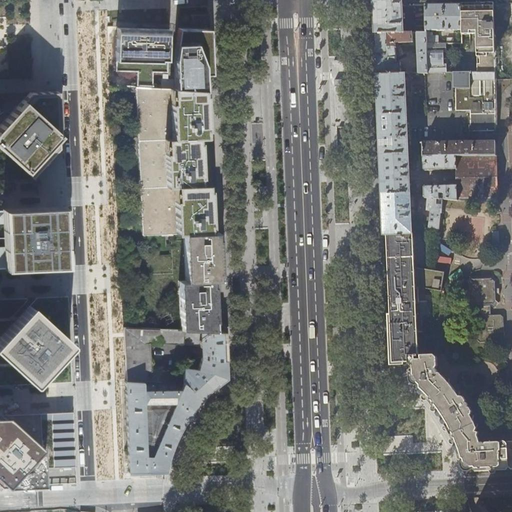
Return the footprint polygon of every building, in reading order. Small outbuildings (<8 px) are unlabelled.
[(376,33),(403,33),(402,4),(375,4),(376,33)] [(426,4),(426,13),(426,30),(461,30),(461,34),(469,34),(469,30),(476,30),(476,42),(479,42),(479,64),(476,64),(477,72),(495,72),(494,32),(507,32),(507,7),(494,7),(494,4),(461,4),(426,4)] [(426,32),(426,30),(426,13),(414,13),(413,13),(413,33),(426,32)] [(137,70),(136,87),(152,88),(152,71),(167,71),(168,28),(116,27),(115,70),(137,70)] [(173,60),(175,89),(205,91),(204,76),(211,75),(210,40),(210,35),(209,30),(178,29),(173,60)] [(426,36),(426,32),(413,33),(403,33),(376,33),(378,73),(397,73),(396,55),(399,55),(399,52),(396,52),(396,43),(413,42),(413,38),(418,38),(418,73),(427,73),(447,72),(447,63),(444,63),(444,54),(447,54),(447,43),(439,43),(438,35),(426,36)] [(470,124),(470,131),(496,130),(495,79),(495,72),(477,72),(461,73),(456,73),(456,112),(470,112),(471,124),(470,124)] [(405,73),(397,73),(378,73),(380,115),(406,113),(405,73)] [(207,137),(205,91),(175,89),(152,88),(136,87),(135,87),(142,236),(183,234),(185,281),(178,281),(181,330),(200,331),(216,331),(213,280),(220,280),(218,232),(211,232),(209,185),(202,185),(199,137),(207,137)] [(58,94),(28,95),(0,126),(0,150),(32,181),(40,173),(60,151),(58,94)] [(406,113),(380,115),(381,156),(408,156),(406,113)] [(423,156),(497,155),(496,141),(422,142),(423,156)] [(498,203),(497,155),(423,156),(420,156),(420,169),(423,168),(425,170),(456,169),(456,184),(425,185),(423,187),(424,196),(427,197),(437,198),(437,193),(444,193),(444,199),(498,203)] [(409,195),(408,156),(381,156),(383,193),(409,195)] [(411,233),(409,195),(383,193),(385,234),(411,233)] [(442,198),(437,198),(427,197),(426,210),(429,210),(427,227),(439,228),(442,198)] [(0,270),(4,270),(31,269),(46,269),(65,268),(64,256),(63,209),(51,210),(43,210),(2,211),(1,211),(0,211),(0,270)] [(413,232),(411,233),(385,234),(390,365),(403,365),(403,362),(408,362),(408,356),(416,356),(416,353),(421,352),(421,346),(416,346),(415,332),(422,331),(421,302),(419,302),(418,288),(442,291),(445,272),(414,268),(413,232)] [(116,279),(116,242),(100,242),(101,279),(116,279)] [(469,280),(470,308),(477,307),(479,341),(504,340),(503,315),(490,315),(490,304),(496,304),(495,279),(469,280)] [(67,297),(36,298),(28,306),(0,336),(0,357),(11,368),(0,367),(0,386),(30,385),(70,384),(68,345),(67,297)] [(0,299),(0,317),(9,317),(26,299),(0,299)] [(200,340),(200,331),(181,330),(123,328),(123,331),(126,381),(142,382),(183,384),(183,372),(161,372),(151,371),(149,344),(159,344),(159,341),(181,342),(181,345),(199,347),(199,340),(200,340)] [(216,331),(200,331),(200,340),(199,340),(199,347),(201,347),(201,357),(201,359),(225,360),(223,331),(216,331)] [(430,402),(435,407),(443,419),(449,430),(453,438),(460,459),(465,461),(464,462),(463,463),(463,465),(463,466),(464,467),(465,468),(466,469),(467,469),(469,469),(470,469),(471,468),(472,467),(475,471),(511,469),(511,441),(507,441),(506,442),(504,441),(502,442),(501,443),(500,441),(486,442),(485,444),(483,442),(482,442),(481,442),(478,435),(479,432),(476,430),(478,427),(472,413),(473,410),(470,406),(468,406),(469,405),(469,403),(468,403),(468,402),(468,401),(466,401),(466,399),(464,395),(460,395),(442,372),(440,372),(439,370),(438,370),(437,370),(436,370),(437,367),(437,358),(434,355),(420,355),(420,359),(416,359),(416,356),(408,356),(408,362),(408,364),(410,366),(410,369),(408,371),(412,374),(410,376),(410,377),(410,380),(412,382),(413,382),(415,382),(416,382),(417,382),(417,388),(422,392),(425,396),(430,402)] [(225,360),(201,359),(198,370),(185,369),(185,368),(184,368),(183,372),(183,384),(197,385),(191,390),(200,398),(208,391),(216,384),(216,385),(225,378),(225,360)] [(191,390),(183,384),(142,382),(126,381),(125,381),(128,473),(161,472),(165,472),(167,464),(170,454),(173,444),(178,434),(182,427),(183,424),(185,421),(188,416),(189,415),(195,407),(201,400),(200,398),(191,390)] [(70,415),(0,416),(0,487),(72,485),(70,415)]
